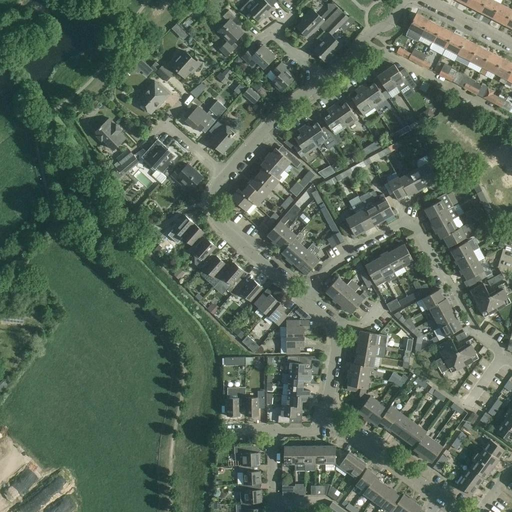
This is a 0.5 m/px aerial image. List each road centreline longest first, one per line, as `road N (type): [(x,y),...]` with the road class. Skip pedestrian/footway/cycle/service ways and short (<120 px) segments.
road 1 (residential): [(511,361),(477,331),(410,222),(354,246),(302,297)]
road 2 (unclassified): [(302,297),(212,213),(213,187),(224,174)]
road 3 (unclassified): [(458,511),(333,416)]
road 4 (unclassified): [(224,174),(284,108),(323,80)]
road 5 (unclassified): [(333,416),(335,330),(302,297)]
